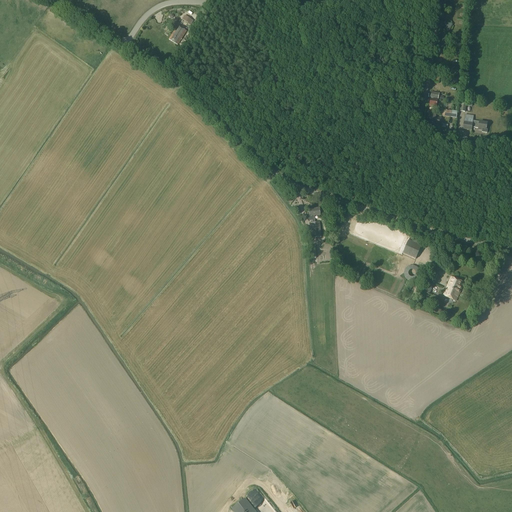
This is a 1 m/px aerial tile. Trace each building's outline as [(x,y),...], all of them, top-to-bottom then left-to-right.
[(186,31),(178,26),(169,39),(178,45),(186,31)] [(456,112),(440,110),(439,111),(441,112),(441,116),(451,117),(450,118),(455,119),(456,112)] [(436,115),(433,114),(433,117),(430,116),(429,124),(440,125),(441,118),(436,117),(436,115)] [(474,116),(465,115),(464,122),(463,129),(472,130),(472,127),(478,128),(478,130),(482,130),(482,132),(487,133),(487,130),(486,129),(487,123),(479,122),(473,121),(474,116)] [(320,215),(319,208),(309,209),(309,216),(310,221),(312,221),(313,223),(311,223),(313,238),(321,237),(320,222),(315,223),(314,216),(320,215)] [(422,246),(408,241),(403,254),(416,259),(422,246)] [(417,279),(415,266),(405,267),(407,280),(417,279)] [(464,283),(451,277),(443,296),(456,301),(464,283)] [(433,283),(427,281),(425,287),(423,286),(422,290),(429,293),(433,283)] [(255,511),(245,499),(232,509),(234,511),(255,511)]
